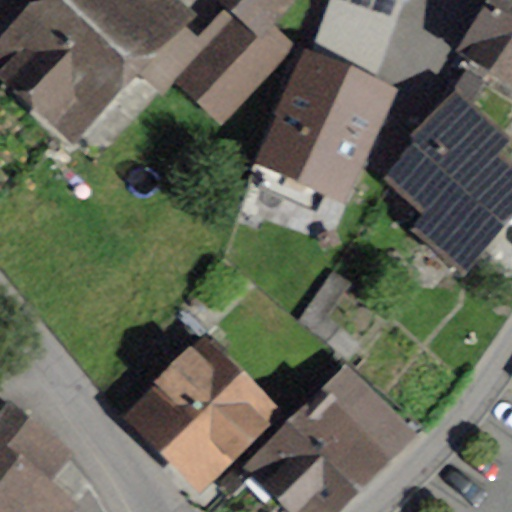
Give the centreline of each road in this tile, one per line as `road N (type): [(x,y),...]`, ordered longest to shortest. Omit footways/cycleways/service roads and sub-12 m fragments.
road 1 (residential): [(154,511),(0,312)]
road 2 (residential): [(373,511),(434,449),(511,346)]
